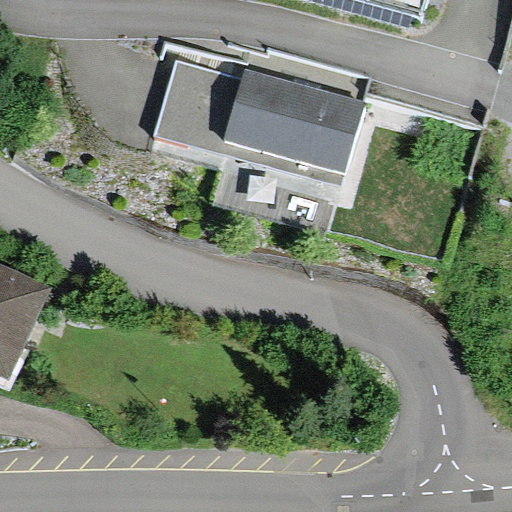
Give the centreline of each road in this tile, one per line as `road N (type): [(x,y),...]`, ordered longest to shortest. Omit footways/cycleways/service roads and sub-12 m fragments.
road 1 (residential): [(0,181),(342,306),(439,385),(495,479)]
road 2 (residential): [(0,11),(227,17),(483,90),(511,117)]
road 3 (residential): [(495,479),(0,502)]
